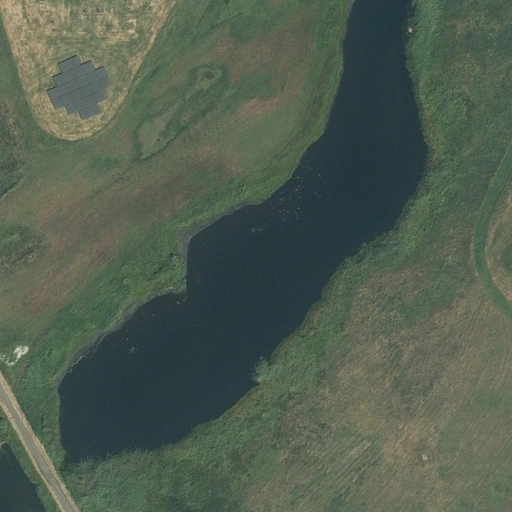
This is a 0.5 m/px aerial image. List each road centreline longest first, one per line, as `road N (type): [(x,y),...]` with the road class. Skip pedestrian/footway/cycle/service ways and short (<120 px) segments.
road 1 (track): [(511,307),(480,265),(478,239),(511,158)]
road 2 (unclassified): [(70,511),(0,388)]
